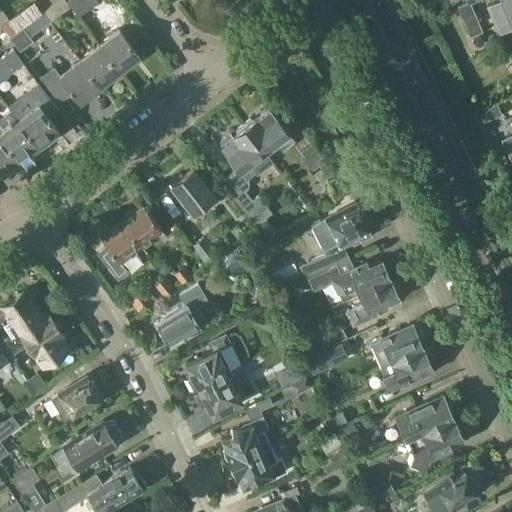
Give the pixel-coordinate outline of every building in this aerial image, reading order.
[(65,0),(59,0),(44,12),(50,20),(69,5),(66,1),(65,0)] [(95,0),(66,0),(66,1),(69,5),(78,16),(97,2),(95,0)] [(469,0),(470,1),(459,6),(472,36),(484,31),(472,2),(477,0),(469,0)] [(511,22),(502,0),(501,0),(488,6),(499,35),(511,29),(511,22)] [(511,0),(502,0),(511,22),(511,0)] [(10,21),(0,7),(0,26),(1,28),(10,21)] [(50,20),(44,12),(22,28),(28,37),(50,20)] [(118,28),(98,43),(118,70),(138,55),(118,28)] [(98,43),(78,58),(99,85),(118,70),(98,43)] [(3,56),(0,58),(0,80),(23,62),(13,49),(3,56)] [(99,85),(78,58),(58,73),(78,100),(99,85)] [(39,146),(59,131),(39,104),(19,119),(39,146)] [(267,106),(244,124),(264,150),(275,142),(281,150),(293,140),(267,106)] [(0,133),(0,136),(19,161),(39,146),(19,119),(0,133)] [(264,150),(244,124),(219,144),(237,166),(229,172),(231,175),(221,182),(254,225),(271,212),(257,194),(251,199),(245,191),(248,188),(248,180),(247,179),(255,172),(257,174),(273,162),(264,150)] [(0,136),(0,175),(19,161),(0,136)] [(311,170),(325,160),(311,142),(299,151),(304,157),(303,159),(311,170)] [(214,194),(212,194),(191,166),(169,183),(190,211),(202,202),(206,207),(210,207),(219,200),(214,194)] [(371,235),(367,227),(363,219),(366,212),(361,204),(355,203),(310,225),(322,249),(323,249),(325,254),(343,245),(344,246),(351,243),(352,245),(371,235)] [(121,221),(140,246),(162,229),(143,204),(122,220),(121,221)] [(267,234),(272,229),(274,228),(264,217),(263,218),(256,223),(266,235),(267,234)] [(101,236),(108,246),(98,253),(118,279),(130,269),(123,260),(140,246),(121,221),(101,236)] [(237,223),(230,229),(237,237),(244,231),(237,223)] [(204,235),(192,245),(205,262),(217,253),(204,235)] [(230,274),(248,263),(238,246),(220,256),(230,274)] [(305,280),(309,278),(332,266),(325,254),(299,267),(305,280)] [(332,266),(309,278),(314,290),(332,281),(342,301),(359,293),(388,278),(390,272),(386,265),(380,262),(379,260),(365,266),(363,263),(354,267),(350,258),(332,266)] [(192,274),(184,265),(174,273),(181,283),(192,274)] [(175,288),(165,276),(154,284),(164,297),(175,288)] [(395,283),(389,281),(388,278),(359,293),(364,303),(345,312),(352,325),(385,309),(383,304),(397,297),(397,296),(398,290),(395,283)] [(168,344),(205,323),(196,307),(206,302),(196,285),(177,296),(183,305),(155,321),(168,344)] [(1,344),(43,314),(24,287),(0,304),(0,343),(0,344),(1,344)] [(129,300),(140,313),(154,301),(144,288),(129,300)] [(58,336),(43,314),(1,344),(3,347),(6,351),(21,341),(30,354),(29,355),(38,367),(64,348),(56,337),(58,336)] [(317,334),(323,348),(344,339),(347,337),(340,323),(317,334)] [(409,323),(374,339),(369,327),(347,337),(344,339),(350,353),(367,345),(377,366),(421,346),(420,345),(423,340),(419,333),(414,332),(409,323)] [(269,336),(273,344),(285,339),(281,330),(269,336)] [(185,379),(191,391),(197,388),(198,390),(226,376),(229,375),(240,364),(224,333),(209,341),(214,351),(186,365),(191,376),(185,379)] [(273,344),(277,353),(289,347),(285,339),(273,344)] [(341,342),(306,359),(313,373),(348,356),(341,342)] [(0,366),(9,360),(1,348),(3,347),(1,344),(0,344),(0,343),(0,366)] [(421,346),(377,366),(388,389),(431,369),(428,363),(431,358),(428,351),(422,350),(421,346)] [(283,371),(288,381),(306,372),(301,361),(283,371)] [(240,364),(229,375),(226,376),(198,390),(199,392),(193,394),(199,406),(205,403),(210,415),(242,399),(236,387),(249,381),(240,364)] [(289,382),(296,394),(312,385),(306,373),(289,382)] [(58,411),(56,413),(61,420),(69,415),(71,416),(99,399),(94,390),(97,385),(91,375),(83,376),(57,391),(58,392),(50,397),(58,411)] [(27,382),(21,386),(30,398),(36,394),(27,382)] [(440,394),(393,416),(404,439),(450,417),(453,411),(450,404),(444,402),(440,394)] [(258,404),(260,410),(273,404),(269,396),(257,401),(258,404)] [(6,407),(11,414),(18,410),(13,403),(6,407)] [(251,422),(250,422),(250,424),(219,437),(224,449),(223,449),(224,455),(228,460),(229,459),(230,462),(268,446),(262,432),(266,431),(265,429),(268,427),(260,410),(258,404),(245,409),(251,422)] [(347,422),(342,412),(332,416),(336,427),(347,422)] [(0,440),(20,425),(12,414),(0,423),(0,440)] [(450,417),(404,439),(405,439),(412,453),(409,462),(418,465),(427,461),(429,457),(462,441),(459,434),(462,429),(458,422),(452,420),(450,417)] [(75,466),(113,444),(113,442),(119,433),(112,421),(102,422),(101,421),(62,444),(75,466)] [(353,421),(336,428),(344,447),(361,439),(353,421)] [(327,455),(343,445),(334,431),(318,442),(327,455)] [(268,446),(230,462),(231,464),(230,465),(231,471),(235,475),(241,487),(272,474),(268,464),(275,461),(268,446)] [(335,467),(348,459),(342,448),(329,456),(335,467)] [(12,478),(23,496),(36,488),(32,482),(39,478),(31,466),(12,478)] [(126,466),(101,481),(96,473),(41,506),(44,511),(60,511),(86,496),(96,511),(142,484),(133,469),(129,471),(126,466)] [(446,511),(446,510),(465,499),(464,496),(475,488),(475,487),(476,482),(472,475),(467,474),(464,470),(452,477),(449,475),(423,491),(436,511),(434,511),(446,511)] [(369,487),(374,500),(395,491),(389,478),(369,487)] [(280,493),(283,499),(260,508),(261,511),(302,511),(296,494),(299,492),(296,486),(280,493)] [(0,510),(0,511),(24,511),(18,501),(0,510)]
